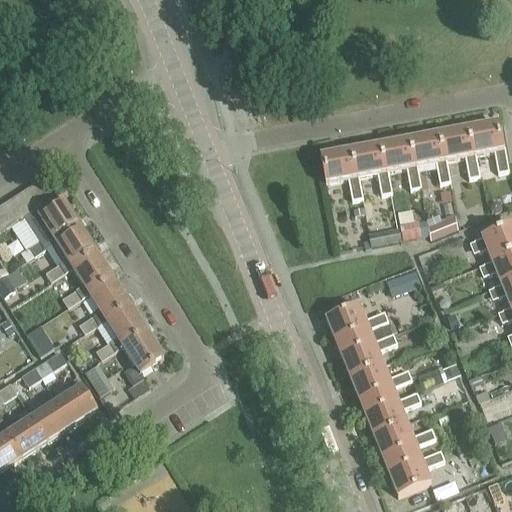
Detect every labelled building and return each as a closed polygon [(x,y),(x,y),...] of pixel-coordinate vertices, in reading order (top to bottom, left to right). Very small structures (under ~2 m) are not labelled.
[(497,128),(467,133),(472,160),(474,159),(494,155),(498,177),(507,175),(503,153),(502,153),(497,128)] [(472,160),(467,133),(438,139),(443,165),(445,165),(465,161),(469,182),(478,181),(474,159),(472,160)] [(414,170),(416,170),(436,166),(440,188),(449,186),(445,165),(443,165),(438,139),(409,144),(414,170)] [(384,176),(386,176),(406,172),(413,209),(422,207),(419,192),(420,191),(416,170),(414,170),(409,144),(380,150),(384,176)] [(390,197),(386,176),(384,176),(380,150),(350,155),(355,181),(357,181),(377,177),(381,199),(390,197)] [(365,223),(357,181),(355,181),(350,155),(321,161),(326,187),(348,183),(352,204),(351,204),(354,225),(365,223)] [(62,205),(50,212),(35,188),(24,195),(36,214),(26,221),(23,223),(37,246),(28,252),(34,261),(55,247),(79,232),(80,232),(84,229),(79,221),(74,224),(62,205)] [(13,202),(26,221),(36,214),(24,195),(13,202)] [(15,228),(23,223),(26,221),(13,202),(3,208),(15,228)] [(489,209),(489,211),(489,212),(490,213),(490,214),(491,214),(491,215),(492,216),(493,216),(494,216),(495,217),(496,216),(497,216),(498,216),(499,215),(500,214),(500,213),(501,213),(501,212),(501,211),(501,209),(501,208),(500,207),(499,206),(498,205),(497,205),(496,205),(495,204),(494,205),(493,205),(492,205),(491,206),(491,207),(490,208),(489,209)] [(15,228),(3,208),(0,209),(0,227),(5,235),(15,228)] [(441,225),(427,231),(429,239),(430,244),(457,233),(455,220),(441,225)] [(413,225),(399,227),(402,244),(421,240),(418,226),(418,224),(413,225)] [(492,266),(511,257),(511,229),(482,242),(482,243),(475,245),(479,255),(486,252),(492,266)] [(51,287),(72,273),(96,258),(101,255),(95,247),(91,250),(80,232),(79,232),(55,247),(66,264),(45,278),(51,287)] [(370,236),(372,251),(401,246),(398,232),(370,236)] [(511,257),(492,266),(484,269),(488,279),(496,276),(501,289),(511,284),(511,257)] [(96,258),(72,273),(83,290),(62,304),(67,313),(89,299),(113,284),(117,282),(112,273),(108,276),(96,258)] [(0,262),(0,282),(5,279),(9,276),(0,262)] [(415,275),(385,286),(391,301),(420,290),(415,275)] [(5,279),(0,282),(0,298),(2,302),(14,295),(13,293),(5,279)] [(89,299),(100,316),(78,330),(84,339),(105,325),(129,310),(130,310),(134,308),(129,299),(124,302),(113,284),(89,299)] [(511,284),(501,289),(494,292),(498,302),(505,299),(510,312),(511,311),(511,284)] [(141,328),(130,310),(129,310),(105,325),(116,342),(95,356),(101,365),(122,351),(146,336),(151,334),(145,326),(141,328)] [(326,324),(341,360),(373,347),(367,334),(394,323),(390,315),(364,325),(358,311),(326,324)] [(511,311),(510,312),(503,315),(507,325),(511,322),(511,311)] [(454,317),(446,321),(451,332),(459,329),(454,317)] [(8,323),(0,328),(6,338),(14,333),(8,323)] [(122,351),(134,370),(124,377),(132,390),(143,383),(139,378),(163,363),(146,336),(122,351)] [(392,340),(373,347),(341,360),(350,383),(382,370),(376,356),(395,348),(392,340)] [(36,356),(40,363),(54,354),(50,347),(36,356)] [(66,367),(59,357),(34,373),(41,383),(66,367)] [(214,369),(229,412),(247,405),(231,363),(214,369)] [(455,369),(442,374),(446,385),(459,379),(455,369)] [(85,378),(100,401),(112,393),(97,370),(85,378)] [(365,419),(396,406),(391,392),(410,384),(407,376),(387,384),(382,370),(350,383),(365,419)] [(41,383),(34,373),(21,381),(28,392),(41,383)] [(56,407),(72,432),(97,416),(76,383),(68,388),(73,397),(57,407),(56,407)] [(143,383),(132,390),(127,393),(134,404),(150,394),(143,383)] [(17,399),(10,388),(0,394),(0,402),(3,408),(17,399)] [(486,394),(475,398),(478,407),(489,402),(486,394)] [(374,441),(405,428),(400,414),(419,406),(416,398),(396,406),(365,419),(374,441)] [(31,423),(47,448),(72,432),(56,407),(57,407),(51,399),(43,404),(48,412),(32,423),(31,423)] [(7,439),(22,464),(47,448),(31,423),(32,423),(26,415),(18,420),(24,428),(7,439)] [(287,511),(265,426),(242,432),(262,511),(287,511)] [(500,426),(487,431),(494,448),(507,443),(500,426)] [(374,441),(388,477),(420,464),(415,451),(434,443),(431,434),(411,442),(405,428),(374,441)] [(0,477),(22,464),(7,439),(2,430),(0,431),(0,477)] [(200,437),(178,438),(179,454),(201,453),(200,437)] [(474,443),(455,450),(458,459),(477,452),(474,443)] [(439,456),(420,464),(388,477),(398,500),(429,487),(423,473),(443,465),(439,456)]
